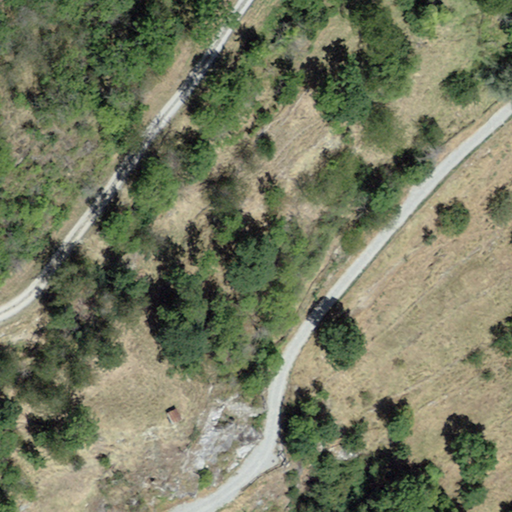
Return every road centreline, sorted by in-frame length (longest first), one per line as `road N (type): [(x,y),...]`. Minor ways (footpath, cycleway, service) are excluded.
road 1 (track): [(511,112),(450,172),(300,356),(268,470),(198,511)]
road 2 (track): [(253,0),(42,294),(0,319)]
